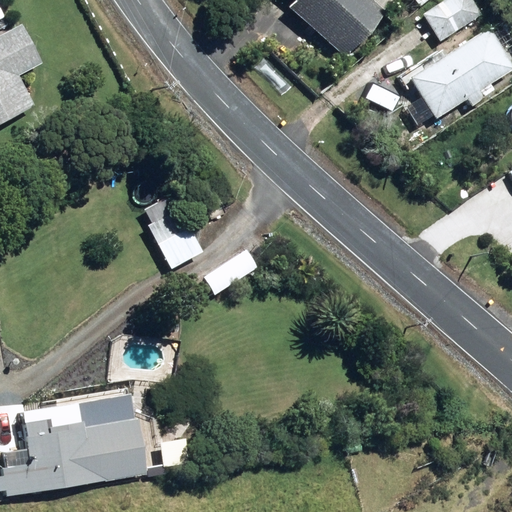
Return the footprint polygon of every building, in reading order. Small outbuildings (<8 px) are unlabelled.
[(289,15),(344,63),(384,16),(365,0),(287,0),(295,7),(289,15)] [(410,0),(418,10),(430,1),(429,0),(410,0)] [(448,0),(421,17),(439,45),(480,19),(468,0),(448,0)] [(0,126),(33,109),(17,81),(41,68),(20,28),(0,39),(0,126)] [(405,111),(416,129),(433,119),(435,122),(466,103),(471,110),(485,102),(483,99),(493,94),(489,88),(511,74),(511,73),(487,34),(445,60),(442,54),(429,62),(433,68),(410,82),(422,101),(405,111)] [(173,209),(141,226),(165,271),(197,254),(173,209)] [(0,495),(5,495),(7,501),(145,478),(136,422),(82,431),(81,427),(51,432),(49,423),(22,428),(26,454),(4,458),(6,472),(1,473),(3,481),(0,481),(0,495)]
